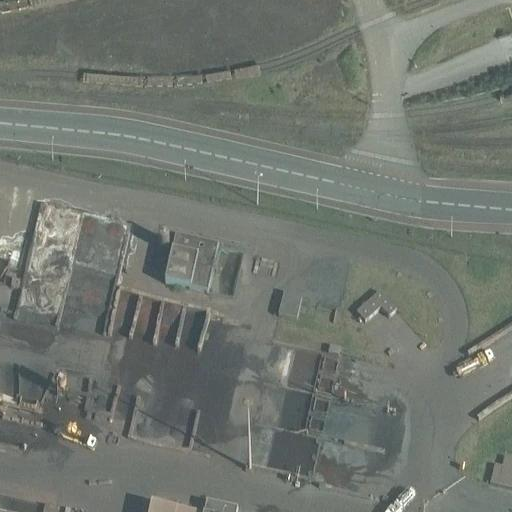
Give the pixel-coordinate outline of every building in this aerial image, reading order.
[(217,247),(175,237),(164,284),(206,294),(217,247)] [(356,314),(364,323),(380,309),(388,318),(396,312),(379,293),(356,314)] [(301,298),(282,294),(277,317),(295,321),(301,298)] [(338,357),(339,349),(329,347),(327,354),(338,357)] [(511,458),(498,457),(495,485),(511,487),(511,458)]
